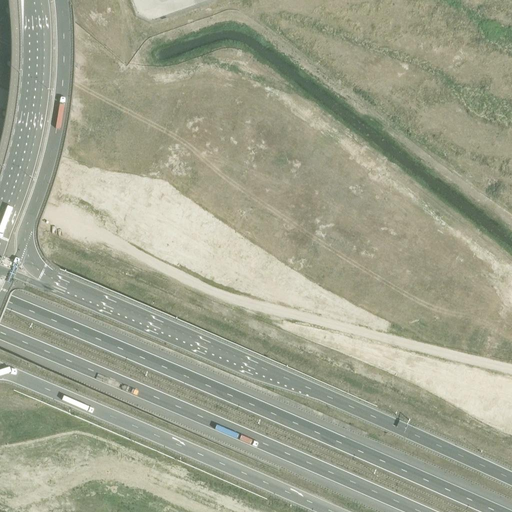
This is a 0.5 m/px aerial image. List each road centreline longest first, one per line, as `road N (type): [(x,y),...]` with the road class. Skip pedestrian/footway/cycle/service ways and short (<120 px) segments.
road 1 (track): [(0,187),(218,296),(511,368)]
road 2 (trunk): [(511,479),(312,390),(10,274)]
road 3 (trunk): [(496,511),(0,298)]
road 4 (trunk): [(0,333),(418,511)]
road 5 (trunk): [(0,365),(328,511)]
road 6 (tertiary): [(10,274),(54,152),(65,60),(61,0)]
road 7 (tertiary): [(34,0),(30,102),(0,212)]
